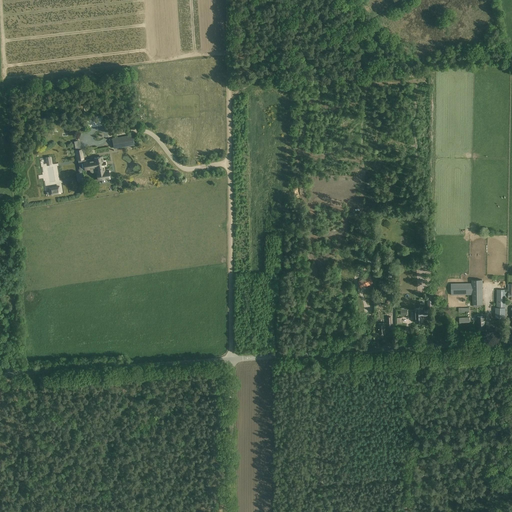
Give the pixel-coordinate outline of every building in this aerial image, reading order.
[(134,145),(132,135),(113,139),(114,148),(134,145)] [(94,160),(84,162),(85,170),(90,169),(90,170),(90,171),(91,172),(92,172),(94,172),(97,172),(98,180),(110,178),(108,170),(105,171),(104,165),(105,165),(104,162),(103,162),(102,157),(94,158),(94,160)] [(46,192),(47,194),(61,192),(60,186),(48,187),(49,191),(46,192)] [(362,287),(372,282),(370,277),(360,281),(362,287)] [(472,295),(473,304),(483,304),(483,280),(472,280),(472,283),(451,284),(451,295),(472,295)] [(495,318),(506,318),(506,308),(506,290),(497,290),(497,308),(495,308),(495,318)] [(428,316),(428,310),(418,311),(419,316),(416,316),(416,323),(423,322),(423,321),(424,321),(424,318),(423,318),(423,316),(428,316)]
